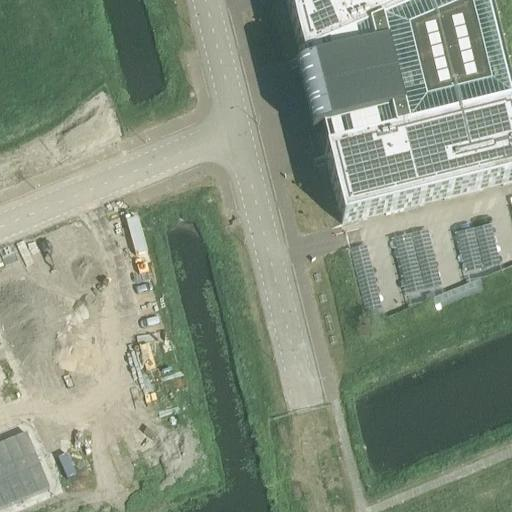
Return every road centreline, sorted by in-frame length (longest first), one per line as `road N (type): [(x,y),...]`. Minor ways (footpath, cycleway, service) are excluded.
road 1 (unclassified): [(237,130),(304,400)]
road 2 (unclassified): [(237,130),(0,228)]
road 3 (unclassified): [(204,0),(237,130)]
